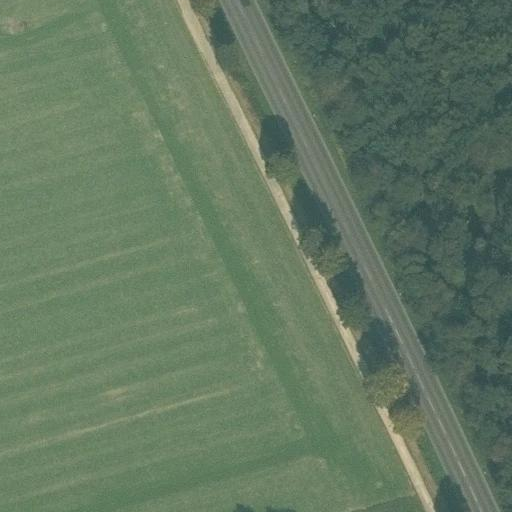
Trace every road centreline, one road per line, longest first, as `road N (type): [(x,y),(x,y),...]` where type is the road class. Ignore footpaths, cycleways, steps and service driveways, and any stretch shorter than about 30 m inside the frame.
road 1 (track): [(179,0),(424,511)]
road 2 (secondary): [(479,511),(236,0)]
